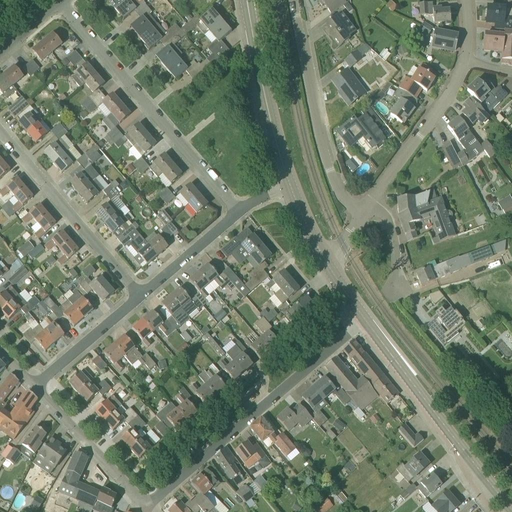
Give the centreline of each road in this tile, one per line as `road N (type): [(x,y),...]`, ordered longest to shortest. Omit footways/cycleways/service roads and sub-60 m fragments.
road 1 (residential): [(148,501),(365,320)]
road 2 (residential): [(238,210),(60,6)]
road 3 (tertiary): [(511,511),(365,320)]
road 4 (residential): [(366,209),(346,201),(331,170),(295,0)]
road 5 (residential): [(141,295),(0,131)]
road 6 (tertiary): [(291,189),(245,0)]
road 7 (residential): [(366,209),(447,99),(465,61)]
road 8 (residential): [(148,501),(134,496),(33,384)]
road 9 (residential): [(33,384),(141,295)]
road 10 (residential): [(141,295),(238,210)]
